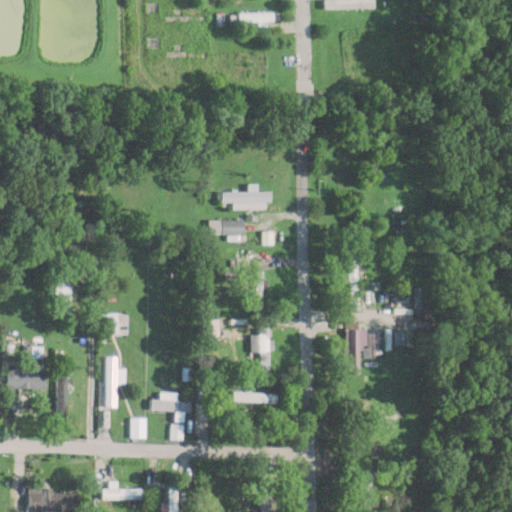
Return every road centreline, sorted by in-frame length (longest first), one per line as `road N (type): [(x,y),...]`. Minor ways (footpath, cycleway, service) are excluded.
road 1 (residential): [(310,511),(298,0)]
road 2 (residential): [(309,457),(0,448)]
